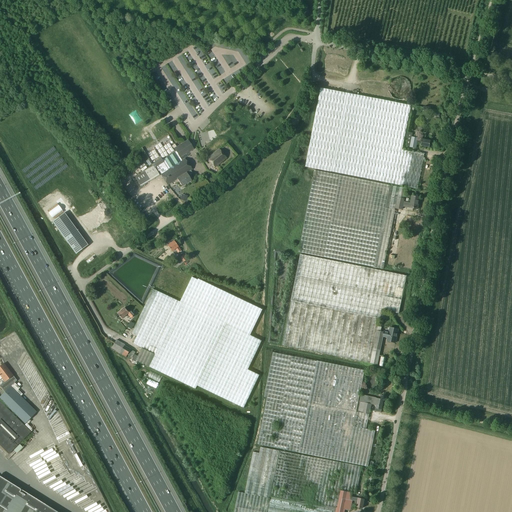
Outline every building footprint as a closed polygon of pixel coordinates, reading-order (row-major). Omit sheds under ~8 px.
[(402,150),(403,144),(404,141),(407,142),(406,146),(410,147),(416,148),(417,142),(421,143),(421,146),(429,147),(430,141),(422,139),(423,135),(418,134),(417,138),(412,137),(413,133),(406,132),(411,106),(378,99),(346,93),(321,88),(305,167),(331,172),(364,178),(417,189),(424,154),(402,150)] [(161,158),(154,162),(161,173),(160,174),(168,185),(176,180),(177,179),(181,176),(182,178),(184,177),(185,177),(188,175),(187,172),(193,169),(185,158),(188,156),(186,154),(187,153),(194,149),(191,144),(188,140),(182,144),(176,148),(175,149),(176,150),(176,151),(162,160),(161,158)] [(155,147),(146,152),(151,161),(160,156),(155,147)] [(172,147),(161,154),(163,157),(174,151),(172,147)] [(215,168),(227,158),(219,148),(208,158),(215,168)] [(153,166),(135,177),(140,186),(159,175),(153,166)] [(314,171),(298,252),(324,257),(374,267),(383,269),(387,250),(388,245),(390,238),(396,208),(403,210),(403,207),(408,207),(413,208),(418,209),(420,198),(412,196),(411,203),(404,202),(405,199),(404,199),(406,189),(390,186),(340,176),(321,172),(314,171)] [(192,180),(188,175),(185,177),(184,177),(182,178),(181,176),(177,179),(182,187),(192,180)] [(52,222),(65,213),(53,197),(41,205),(52,222)] [(88,245),(65,213),(52,222),(76,254),(88,245)] [(172,251),(175,249),(178,253),(181,251),(174,241),(171,243),(170,242),(167,244),(168,245),(167,246),(172,251)] [(378,365),(383,337),(387,338),(387,341),(396,343),(399,329),(390,327),(389,332),(384,331),(384,332),(381,331),(382,327),(378,326),(379,319),(380,319),(382,310),(399,314),(407,276),(301,255),(282,346),(370,363),(378,365)] [(149,367),(176,379),(195,389),(197,386),(244,408),(260,375),(248,370),(262,341),(250,335),(262,309),(198,279),(198,280),(192,277),(180,302),(153,289),(132,334),(137,336),(134,343),(142,348),(138,356),(135,354),(132,360),(135,362),(136,361),(149,367)] [(122,318),(127,314),(131,319),(136,315),(131,310),(129,312),(125,308),(118,314),(122,318)] [(126,357),(127,355),(128,355),(132,358),(135,352),(131,350),(131,349),(125,345),(125,344),(117,340),(112,348),(126,357)] [(384,400),(378,399),(376,398),(377,398),(361,395),(359,402),(360,402),(358,412),(356,411),(365,370),(317,361),(273,353),(264,397),(267,397),(258,444),(299,453),(368,467),(375,431),(366,429),(369,414),(370,415),(372,404),(376,405),(375,411),(381,412),(384,400)] [(0,366),(0,374),(5,381),(0,385),(0,387),(5,392),(0,396),(0,399),(25,424),(37,412),(11,386),(16,380),(7,368),(3,364),(0,366)] [(364,381),(364,382),(364,383),(364,384),(365,385),(365,386),(366,387),(367,388),(367,389),(368,389),(368,390),(369,390),(370,390),(371,391),(372,391),(373,391),(374,391),(375,391),(376,390),(377,390),(378,389),(379,389),(379,388),(380,387),(381,386),(381,385),(382,384),(382,383),(382,382),(382,381),(382,380),(381,379),(381,378),(380,377),(380,376),(379,376),(378,375),(377,374),(376,374),(375,373),(374,373),(373,373),(372,373),(371,373),(370,374),(369,374),(368,375),(367,376),(366,376),(366,377),(365,377),(365,378),(365,379),(365,380),(364,380),(364,381)] [(22,441),(31,432),(0,401),(0,445),(9,454),(18,445),(17,445),(21,441),(22,441)] [(52,424),(62,416),(60,414),(50,422),(52,424)] [(44,437),(49,448),(52,447),(54,453),(56,452),(50,435),(44,437)] [(363,508),(364,499),(358,498),(351,497),(352,493),(353,493),(357,493),(362,467),(346,464),(324,459),(280,451),(261,447),(259,453),(253,452),(245,493),(239,492),(234,511),(344,511),(345,510),(351,511),(353,501),(358,502),(356,507),(363,508)] [(96,491),(88,472),(74,478),(82,497),(96,491)] [(0,511),(55,511),(0,477),(0,511)] [(75,504),(87,498),(86,496),(74,502),(75,504)]
